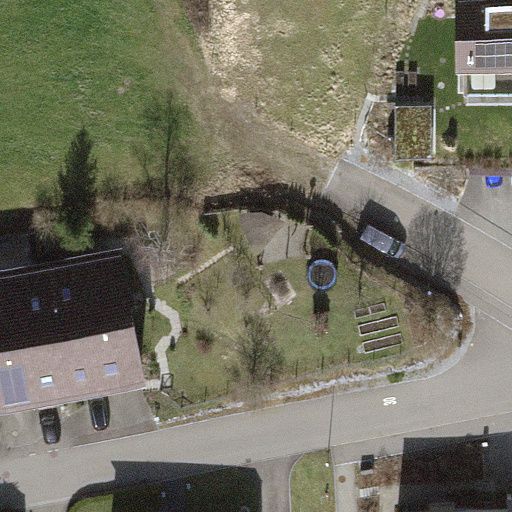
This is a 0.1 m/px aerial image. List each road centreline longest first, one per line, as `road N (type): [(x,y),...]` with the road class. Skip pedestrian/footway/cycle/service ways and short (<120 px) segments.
road 1 (residential): [(0,486),(344,425),(511,381)]
road 2 (residential): [(335,181),(511,283)]
